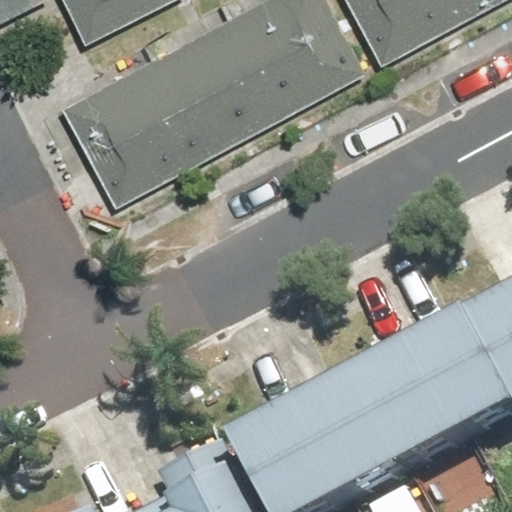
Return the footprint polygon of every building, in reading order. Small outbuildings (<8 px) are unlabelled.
[(45,0),(0,0),(0,23),(46,1),(45,0)] [(347,0),(262,0),(82,89),(131,188),(380,65),(347,0)] [(90,0),(108,33),(172,0),(90,0)] [(367,0),(394,51),(492,0),(367,0)] [(511,276),(462,304),(511,396),(511,395),(511,276)] [(462,304),(403,335),(452,427),(511,396),(462,304)] [(403,335),(344,367),(393,459),(452,427),(403,335)] [(344,367),(285,399),(335,490),(393,459),(344,367)] [(285,399),(226,430),(270,511),(293,511),(335,490),(285,399)] [(168,504),(151,511),(249,511),(219,450),(156,480),(168,504)]
